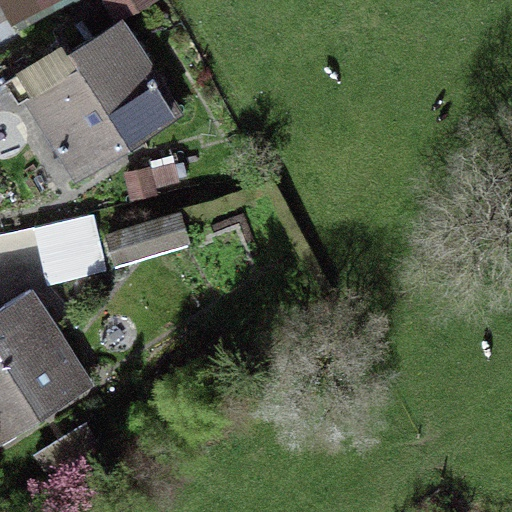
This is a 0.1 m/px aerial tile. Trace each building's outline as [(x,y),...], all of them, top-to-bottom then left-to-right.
[(104,0),(110,13),(142,0),(104,0)] [(171,118),(117,28),(18,87),(72,177),(171,118)] [(192,237),(182,201),(109,219),(118,256),(192,237)] [(38,220),(52,277),(107,263),(93,207),(38,220)] [(0,445),(91,393),(29,286),(0,302),(0,352),(3,358),(0,359),(0,445)]
